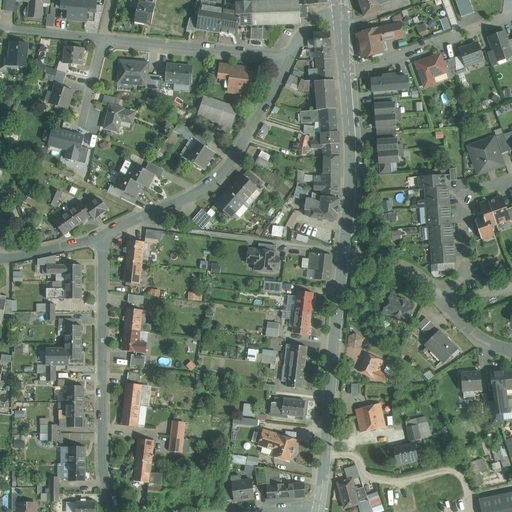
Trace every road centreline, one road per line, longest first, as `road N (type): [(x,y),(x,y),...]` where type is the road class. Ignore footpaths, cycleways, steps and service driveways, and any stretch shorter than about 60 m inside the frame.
road 1 (residential): [(102,235),(105,463),(118,511)]
road 2 (residential): [(292,57),(217,179),(102,235)]
road 3 (tertiary): [(318,506),(344,250)]
road 4 (residential): [(292,57),(102,38)]
road 5 (residential): [(343,73),(511,16)]
road 6 (tertiary): [(344,250),(343,73)]
road 7 (unknown): [(324,459),(352,461),(382,486),(456,477),(472,505)]
road 8 (residential): [(511,182),(467,196),(465,273),(436,294)]
